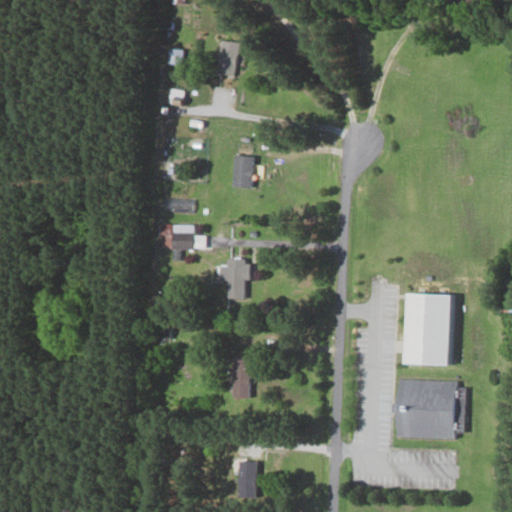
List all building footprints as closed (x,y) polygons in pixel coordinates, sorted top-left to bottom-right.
[(214,72),(231,76),(238,43),(220,39),(214,72)] [(167,64),(182,64),(182,49),(167,49),(167,64)] [(250,156),(232,155),(231,187),(249,187),(250,156)] [(172,249),(203,248),(203,236),(194,236),(194,224),(172,224),(172,249)] [(219,280),(226,280),(227,299),(248,298),(246,258),(227,259),(227,264),(219,265),(219,280)] [(400,364),(453,366),(455,295),(402,294),(400,364)] [(250,356),(234,356),(233,397),(249,398),(250,356)] [(453,439),(454,401),(463,402),(463,393),(457,393),(457,380),(395,379),(393,437),(453,439)]
